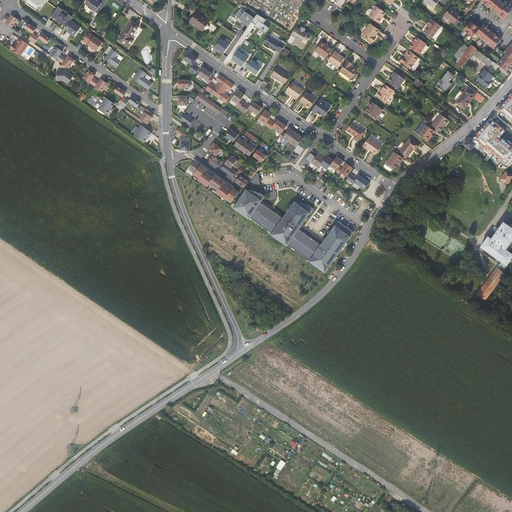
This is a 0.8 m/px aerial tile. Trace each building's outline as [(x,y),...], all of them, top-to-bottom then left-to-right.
[(28,0),(26,3),(36,10),(43,0),(28,0)] [(99,13),(108,0),(98,0),(88,0),(86,4),(89,6),(88,7),(92,10),(93,9),(99,13)] [(511,10),(498,0),(483,0),(484,0),(483,2),(489,7),(490,5),(493,8),(492,9),(497,14),(499,12),(502,15),(501,17),(504,19),(511,10)] [(369,16),(368,16),(378,23),(385,13),(376,6),(373,10),(369,16)] [(63,10),(58,7),(52,15),(67,26),(71,20),(73,17),(68,14),(67,17),(61,13),(63,10)] [(450,8),(444,16),(456,26),(463,18),(450,8)] [(251,22),(254,18),(241,9),(235,16),(245,22),(243,24),(248,28),(251,22)] [(196,12),(189,22),(203,31),(205,28),(207,25),(209,22),(196,12)] [(6,15),(2,20),(12,27),(18,18),(14,16),(12,14),(11,14),(9,17),(6,14),(6,15)] [(265,34),(269,27),(264,24),(266,20),(257,14),(254,18),(251,22),(255,25),(254,26),(265,34)] [(441,24),(435,20),(432,17),(427,24),(428,25),(424,30),(433,36),(441,24)] [(470,19),(463,29),(471,36),(476,30),(494,45),(500,38),(481,23),(479,26),(470,19)] [(67,26),(65,30),(74,37),(81,27),(71,20),(67,26)] [(131,38),(139,26),(132,21),(119,40),(129,47),(134,40),(131,38)] [(36,28),(28,22),(24,27),(32,33),(28,39),(31,41),(36,34),(33,32),(36,28)] [(375,37),(379,30),(370,24),(362,36),(372,43),(376,38),(375,37)] [(297,25),(293,33),(291,36),(293,38),(295,38),(301,42),(303,38),(306,41),(311,33),(305,29),(306,28),(301,25),(300,27),(297,25)] [(36,34),(31,41),(34,43),(39,37),(47,43),(50,38),(42,32),(39,36),(36,34)] [(102,37),(111,44),(112,42),(105,37),(108,33),(106,32),(102,37)] [(101,46),(104,43),(89,33),(83,41),(88,44),(88,45),(97,51),(100,46),(101,46)] [(276,50),(280,53),(286,43),(282,41),(281,43),(270,36),(269,37),(264,44),(264,45),(269,48),(270,47),(272,48),(271,49),(276,52),(276,50)] [(417,36),(410,46),(419,52),(423,47),(425,49),(427,49),(430,46),(426,43),(426,42),(417,36)] [(12,43),(9,48),(19,56),(27,43),(18,37),(15,42),(13,44),(12,43)] [(215,48),(223,54),(229,45),(221,39),(215,48)] [(315,49),(326,56),(332,48),(326,44),(327,42),(322,39),(315,49)] [(497,65),(506,72),(511,64),(511,41),(504,52),(506,53),(497,65)] [(489,67),(492,62),(465,42),(457,53),(457,59),(459,61),(458,63),(466,68),(475,57),(489,67)] [(60,49),(56,46),(50,55),(60,61),(63,56),(61,54),(63,51),(62,51),(60,49)] [(112,49),(105,59),(117,67),(121,61),(116,57),(118,54),(112,49)] [(335,49),(328,59),(338,66),(345,57),(335,49)] [(413,66),(420,56),(409,49),(405,54),(407,55),(403,60),(413,66)] [(237,51),(232,59),(242,67),(248,58),(237,51)] [(195,64),(199,59),(188,52),(183,59),(194,66),(190,72),(196,76),(201,69),(195,64)] [(316,52),(314,54),(324,60),(325,58),(316,52)] [(63,56),(60,61),(69,68),(75,60),(71,57),(69,56),(68,55),(66,58),(63,56)] [(353,62),(348,59),(340,70),(351,78),(358,69),(351,64),(353,62)] [(251,60),(246,68),(256,75),(261,68),(251,60)] [(284,83),(290,75),(287,73),(286,73),(276,66),(270,75),(280,82),(281,81),(284,83)] [(211,84),(215,79),(212,77),(213,75),(204,68),(199,75),(208,81),(208,82),(211,85),(211,84)] [(147,74),(140,69),(133,79),(148,90),(153,83),(144,77),(147,74)] [(57,80),(63,80),(67,83),(73,76),(67,72),(65,72),(65,70),(57,70),(57,80)] [(96,80),(94,78),(96,75),(95,74),(93,73),(89,70),(83,78),(90,84),(93,85),(96,80)] [(483,71),(474,82),(486,91),(494,79),(483,71)] [(396,72),(389,83),(399,90),(406,80),(396,72)] [(211,85),(207,90),(217,97),(221,92),(228,81),(221,76),(217,81),(220,83),(217,88),(211,84),(211,85)] [(96,80),(93,85),(102,92),(108,84),(104,81),(102,79),(101,79),(99,82),(96,80)] [(236,86),(228,81),(221,92),(217,97),(227,104),(231,98),(225,94),(229,90),(232,92),(236,86)] [(286,91),(297,98),(303,89),(292,82),(286,91)] [(387,103),(395,91),(387,85),(378,97),(387,103)] [(468,86),(455,102),(463,109),(476,93),(468,86)] [(121,106),(126,99),(124,97),(127,93),(118,87),(115,91),(123,97),(118,104),(121,106)] [(242,101),(246,96),(239,91),(233,100),(239,105),(238,106),(241,108),(245,103),(242,101)] [(306,91),(300,100),(310,107),(315,98),(306,91)] [(511,92),(498,108),(511,120),(511,92)] [(478,94),(475,99),(482,102),(485,97),(478,94)] [(322,96),(313,109),(317,112),(318,110),(324,115),(330,106),(324,101),(326,99),(322,96)] [(129,101),(126,99),(121,106),(124,108),(129,102),(137,108),(140,104),(141,103),(132,97),(129,101)] [(189,97),(180,97),(180,106),(188,106),(189,97)] [(111,109),(115,104),(107,98),(99,108),(108,114),(111,110),(111,109)] [(370,106),(367,111),(378,119),(385,110),(372,101),(369,105),(370,106)] [(251,107),(245,103),(241,108),(240,110),(246,114),(250,109),(259,116),(264,109),(254,102),(251,107)] [(147,109),(144,112),(145,113),(140,120),(148,125),(153,118),(150,116),(152,113),(147,109)] [(270,120),(274,116),(267,111),(260,120),(267,125),(266,126),(269,128),(270,127),(273,122),(270,120)] [(433,125),(442,132),(451,120),(442,114),(433,125)] [(511,145),(501,137),(506,131),(490,118),(471,138),(470,137),(463,144),(470,151),(475,146),(478,143),(505,165),(511,157),(511,145)] [(209,131),(195,121),(191,127),(205,137),(209,131)] [(284,132),(288,127),(279,121),(276,124),(273,122),(270,127),(269,128),(272,130),(274,128),(283,134),(284,132)] [(366,132),(353,122),(347,130),(355,137),(354,138),(359,142),(366,132)] [(427,125),(419,135),(427,140),(429,142),(431,139),(429,137),(430,135),(431,136),(435,131),(427,125)] [(153,134),(142,126),(135,137),(144,144),(147,140),(149,137),(150,138),(153,134)] [(291,143),(298,134),(291,129),(287,134),(284,132),(283,134),(281,138),(284,140),(285,139),(291,143)] [(235,143),(240,136),(232,130),(227,138),(235,143)] [(182,137),(178,133),(174,138),(176,140),(178,141),(179,142),(182,137)] [(300,146),(305,139),(298,134),(291,143),(298,148),(300,146)] [(370,137),(365,146),(377,155),(383,146),(370,137)] [(248,144),(241,139),(236,146),(243,152),(248,144)] [(400,152),(408,158),(414,150),(416,152),(420,147),(410,140),(400,152)] [(190,153),(192,144),(183,142),(181,151),(190,153)] [(223,150),(215,144),(210,151),(218,157),(223,150)] [(256,150),(248,144),(243,152),(251,157),(256,150)] [(259,151),(254,157),(263,163),(268,157),(259,151)] [(394,153),(385,167),(385,169),(390,172),(391,172),(393,169),(395,171),(398,167),(398,168),(404,160),(394,153)] [(315,161),(313,164),(320,169),(322,166),(327,160),(320,155),(319,155),(317,158),(315,161)] [(232,156),(226,165),(233,169),(239,161),(232,156)] [(332,167),(336,162),(329,157),(327,160),(322,166),(329,171),(332,167)] [(342,167),(345,162),(338,158),(336,162),(332,167),(339,171),(342,167)] [(197,173),(202,166),(196,161),(190,169),(197,173)] [(348,178),(354,169),(348,164),(345,169),(342,167),(339,171),(337,173),(340,176),(342,173),(348,178)] [(234,179),(238,173),(233,169),(226,165),(222,170),(234,179)] [(228,199),(234,202),(240,194),(234,189),(233,192),(225,187),(227,184),(216,176),(214,179),(207,174),(209,171),(202,166),(197,173),(196,174),(201,178),(200,180),(209,187),(211,184),(219,190),(217,192),(227,200),(228,199)] [(511,175),(505,171),(499,179),(506,183),(511,175)] [(258,174),(252,183),(257,187),(262,186),(260,174),(258,174)] [(366,191),(371,184),(360,176),(358,179),(352,175),(349,181),(355,185),(356,183),(366,191)] [(241,177),(237,183),(245,189),(250,183),(241,177)] [(248,190),(237,205),(239,207),(238,208),(274,234),(273,236),(289,247),(290,246),(312,262),(313,263),(312,264),(325,274),(326,272),(328,273),(355,235),(353,234),(354,232),(341,223),(340,225),(338,224),(323,246),(301,231),(315,211),(307,206),(296,203),(285,219),(263,204),(266,199),(258,193),(248,190)] [(488,240),(482,249),(500,262),(495,268),(476,295),(485,302),(505,275),(502,273),(507,267),(511,270),(511,256),(507,252),(511,245),(511,227),(511,229),(504,224),(491,241),(488,240)]
